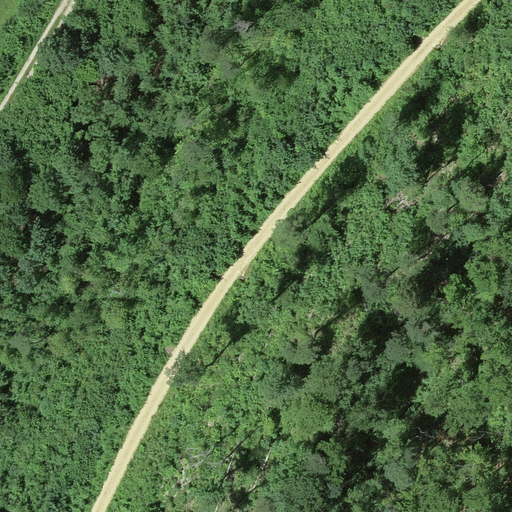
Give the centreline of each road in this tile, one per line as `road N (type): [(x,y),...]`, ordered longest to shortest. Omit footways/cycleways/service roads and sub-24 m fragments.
road 1 (track): [(474,0),(404,66),(263,230),(191,332),(101,511)]
road 2 (track): [(0,126),(73,0)]
